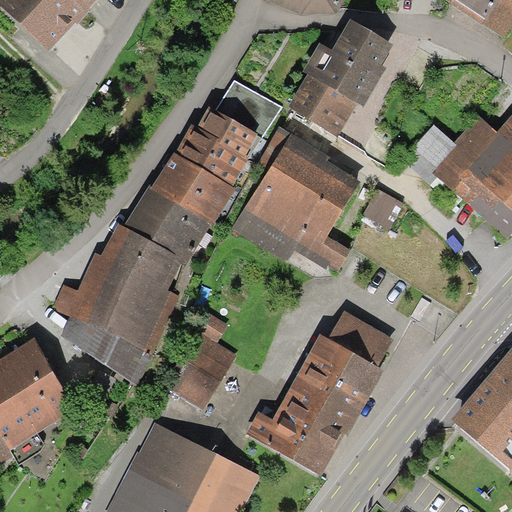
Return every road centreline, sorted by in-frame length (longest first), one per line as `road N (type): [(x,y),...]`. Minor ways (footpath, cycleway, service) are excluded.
road 1 (residential): [(249,18),(168,150),(107,219),(0,313)]
road 2 (residential): [(511,74),(448,35),(406,22),(249,18)]
road 3 (secondary): [(505,307),(335,511)]
road 4 (residential): [(137,0),(30,157),(0,177)]
